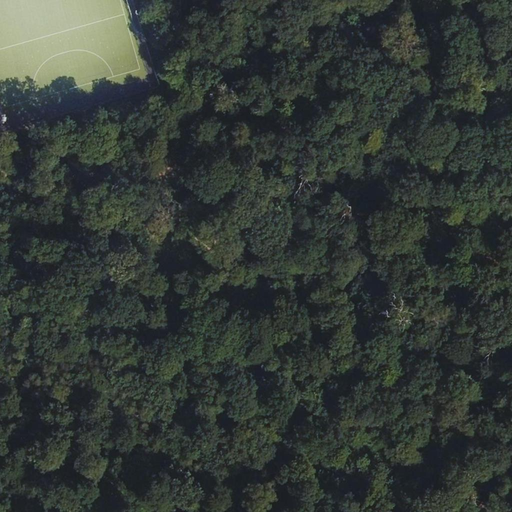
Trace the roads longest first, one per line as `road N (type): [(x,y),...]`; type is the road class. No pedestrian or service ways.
road 1 (motorway): [(511,374),(0,461)]
road 2 (motorway): [(0,486),(511,414)]
road 3 (track): [(163,92),(290,511)]
